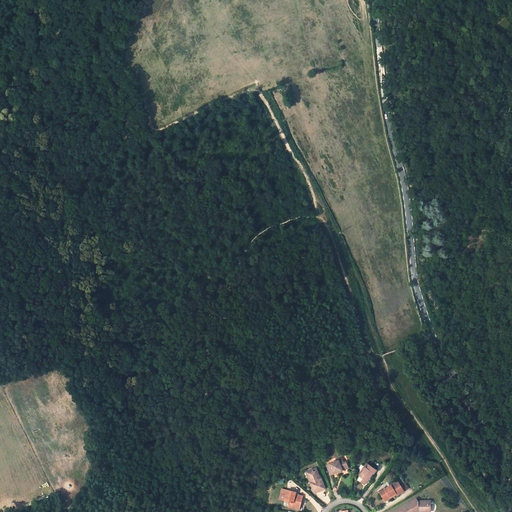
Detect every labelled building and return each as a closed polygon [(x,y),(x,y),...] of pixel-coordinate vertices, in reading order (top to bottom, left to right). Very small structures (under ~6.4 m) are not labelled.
[(331,475),(348,468),(347,464),(345,465),(343,459),(337,462),(327,465),(331,475)] [(370,477),(373,473),(374,474),(377,470),(372,467),(367,463),(365,467),(366,468),(360,476),(364,478),(362,480),(361,482),(365,485),(370,477)] [(316,468),(307,472),(311,482),(312,482),(309,474),(312,472),(314,470),(317,470),(316,468)] [(312,482),(311,482),(315,492),(325,488),(322,479),(320,479),(317,470),(314,470),(312,472),(309,474),(312,482)] [(398,481),(385,489),(385,488),(380,490),(382,494),(381,495),(385,502),(394,497),(393,495),(396,493),(397,495),(404,491),(398,481)] [(295,497),(296,492),(287,490),(285,501),(291,502),(289,508),(295,509),(296,508),(300,509),(303,496),(299,495),(298,498),(295,497)] [(418,501),(417,499),(401,508),(403,511),(408,511),(412,510),(413,511),(426,511),(426,510),(431,510),(431,504),(426,504),(426,501),(418,501)]
